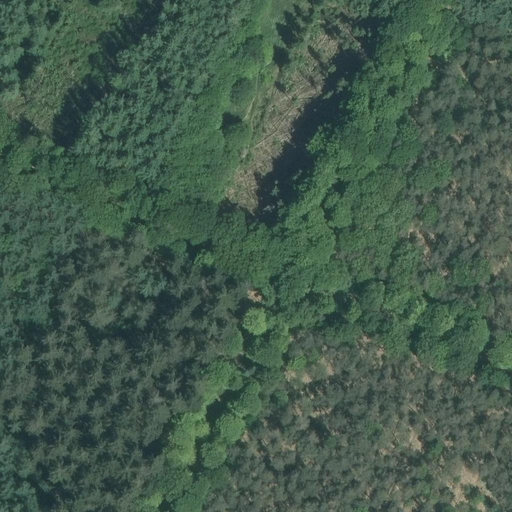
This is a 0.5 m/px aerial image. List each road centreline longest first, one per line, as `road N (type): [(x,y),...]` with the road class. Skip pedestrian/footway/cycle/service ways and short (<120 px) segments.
road 1 (track): [(0,163),(283,274),(436,0)]
road 2 (track): [(511,363),(283,274),(158,511)]
